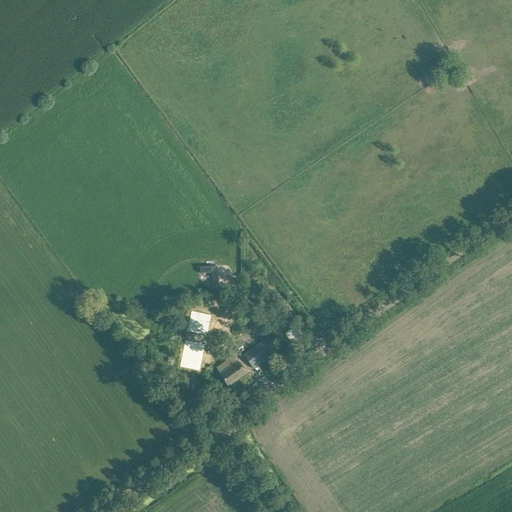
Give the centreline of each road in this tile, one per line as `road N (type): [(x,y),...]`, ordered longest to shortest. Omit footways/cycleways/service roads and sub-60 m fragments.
road 1 (unclassified): [(212,431),(511,212)]
road 2 (unclassified): [(102,511),(212,431)]
